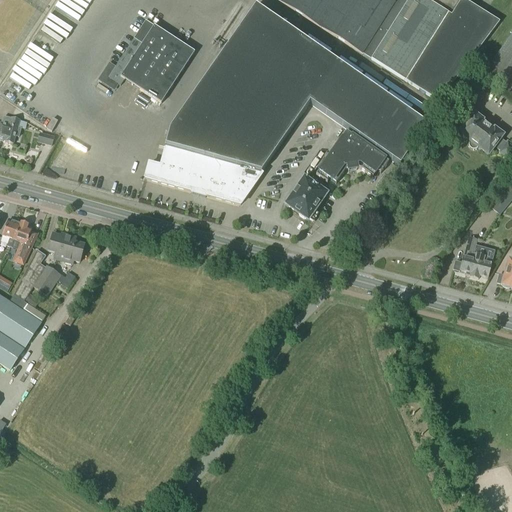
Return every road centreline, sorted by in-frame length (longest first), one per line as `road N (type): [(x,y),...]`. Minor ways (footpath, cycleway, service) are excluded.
road 1 (tertiary): [(511,325),(0,183)]
road 2 (unknown): [(270,0),(377,76)]
